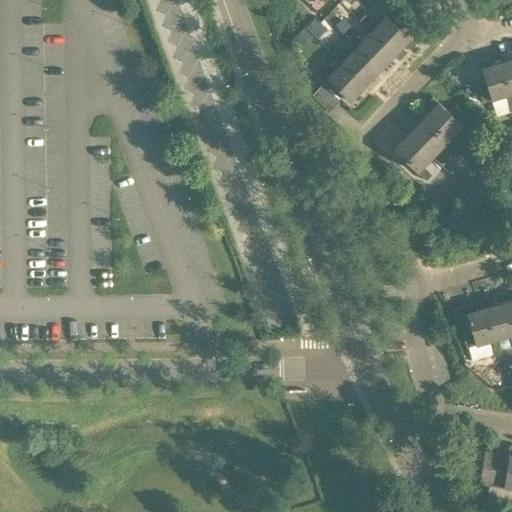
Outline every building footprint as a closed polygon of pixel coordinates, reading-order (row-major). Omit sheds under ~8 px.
[(370,32),(394,55),(404,45),(410,51),(415,45),(399,30),(406,23),(392,10),(376,26),(359,10),(353,16),(359,21),(370,32)] [(317,40),(326,31),(315,20),(307,29),(317,40)] [(294,39),(302,46),(311,37),(303,29),(294,39)] [(347,39),(380,71),(394,55),(370,32),(362,42),(353,33),(347,39)] [(341,63),(365,86),(380,71),(347,39),(332,55),(341,63)] [(511,110),(511,92),(502,62),(489,67),(486,59),(479,61),(485,83),(476,86),(482,104),(504,97),(509,112),(511,110)] [(511,59),(502,62),(511,92),(511,59)] [(341,63),(332,73),(323,64),(317,70),(350,102),(365,86),(341,63)] [(320,83),(308,94),(329,114),(340,102),(320,83)] [(433,109),(423,119),(458,153),(470,164),(476,157),(464,147),(453,136),(469,119),(455,106),(448,113),(432,97),(427,103),(433,109)] [(458,153),(423,119),(408,134),(432,157),(441,148),(453,159),(458,153)] [(432,157),(408,134),(393,150),(426,181),(432,175),(423,167),(432,157)] [(511,151),(498,156),(502,166),(511,162),(511,151)] [(511,316),(508,302),(488,308),(497,340),(509,336),(511,346),(511,316)] [(501,355),(497,340),(488,308),(474,312),(472,304),(452,310),(457,329),(461,331),(466,347),(469,347),(473,358),(492,352),(498,371),(505,370),(501,355)] [(511,447),(509,447),(508,456),(484,452),(479,484),(511,489),(511,447)]
